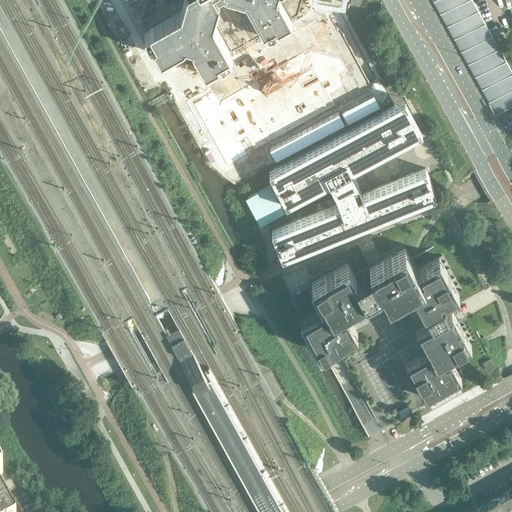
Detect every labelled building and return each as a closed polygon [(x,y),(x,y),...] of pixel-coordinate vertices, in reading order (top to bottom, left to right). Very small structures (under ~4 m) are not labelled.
[(158,0),(154,14),(145,19),(151,28),(144,32),(150,42),(153,41),(161,56),(165,54),(169,61),(196,69),(203,65),(205,68),(220,60),(222,63),(232,57),(228,51),(265,31),(268,37),(278,32),(277,29),(292,21),(290,17),(297,13),(300,0),(158,0)] [(472,0),(431,0),(496,115),(511,107),(511,106),(511,71),(490,32),(473,2),(472,0)] [(340,107),(329,86),(340,80),(340,82),(353,75),(343,58),(310,49),(279,66),(276,59),(269,63),(265,56),(250,65),(253,72),(250,74),(254,80),(219,99),(209,133),(219,149),(231,142),(230,141),(241,135),(252,156),(340,107)] [(363,171),(363,169),(361,169),(355,175),(352,169),(411,137),(415,135),(422,131),(405,99),(399,102),(269,171),(275,182),(248,196),(262,223),(306,200),(303,195),(330,180),(340,202),(272,230),(282,256),(436,195),(426,168),(363,193),(360,187),(369,186),(370,184),(369,184),(368,183),(367,181),(366,181),(366,179),(365,178),(364,177),(364,176),(364,175),(363,173),(363,171)] [(459,292),(439,256),(417,268),(412,259),(412,258),(409,254),(405,246),(381,259),(375,262),(369,266),(370,268),(356,276),(366,294),(371,292),(372,294),(369,296),(375,306),(385,300),(384,297),(386,296),(389,301),(401,295),(411,289),(419,304),(423,311),(426,310),(444,300),(459,292)] [(365,298),(367,297),(366,294),(356,276),(347,261),(312,281),(312,282),(297,291),(292,294),(303,314),(303,315),(302,315),(322,351),(329,347),(334,344),(335,344),(357,331),(345,309),(365,298)] [(449,356),(471,344),(459,322),(458,320),(455,315),(451,308),(450,309),(449,309),(444,300),(426,310),(431,319),(429,320),(428,321),(416,328),(422,340),(428,350),(406,362),(425,398),(461,378),(449,356)] [(191,341),(191,340),(185,328),(180,331),(179,329),(174,331),(171,333),(163,337),(162,335),(156,338),(165,355),(169,352),(179,347),(182,345),(191,341)] [(408,406),(398,411),(401,418),(407,415),(412,412),(408,406)] [(381,429),(378,422),(373,424),(371,420),(364,424),(370,435),(381,429)] [(8,511),(0,497),(0,475),(2,474),(2,473),(3,473),(3,472),(2,472),(1,470),(0,467),(0,511),(8,511)] [(511,511),(511,488),(498,497),(506,511),(511,511)] [(506,511),(498,497),(473,510),(473,511),(506,511)]
